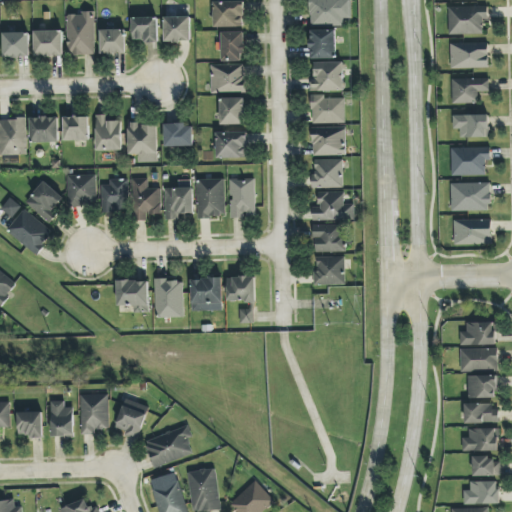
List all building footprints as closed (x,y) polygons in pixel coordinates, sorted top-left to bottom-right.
[(352,18),(351,0),(309,0),(310,25),(344,25),(344,19),(352,18)] [(244,1),(214,2),(215,27),(245,27),(244,1)] [(448,7),(449,34),(484,34),(483,19),(488,19),(488,6),(448,7)] [(96,55),(95,13),(67,14),(68,56),(96,55)] [(158,17),(133,18),(133,42),(158,41),(158,17)] [(165,17),(165,42),(191,42),(191,17),(165,17)] [(101,30),(102,54),(127,54),(126,30),(101,30)] [(311,59),(337,59),(336,30),(311,31),(311,59)] [(35,56),(63,56),(63,31),(35,31),(35,56)] [(29,32),(3,33),(4,58),(30,58),(29,32)] [(222,61),(244,61),(244,32),(222,32),(222,61)] [(488,43),(450,44),(451,69),(489,68),(488,43)] [(311,91),(345,91),(344,62),(315,62),(315,77),(310,77),(311,91)] [(211,65),(211,93),(245,92),(245,64),(211,65)] [(489,78),(452,79),(453,104),(478,104),(478,92),(490,92),(489,78)] [(345,98),(324,99),(324,95),(311,95),(312,124),(346,123),(345,98)] [(221,125),(245,124),(245,98),(221,98),(221,125)] [(97,151),(122,150),(122,121),(109,121),(109,115),(97,115),(97,151)] [(454,116),(454,129),(460,129),(460,138),(490,137),(489,115),(454,116)] [(59,143),(59,117),(31,117),(31,143),(59,143)] [(89,117),(64,117),(65,141),(90,141),(89,117)] [(0,155),(27,155),(26,119),(0,119),(0,155)] [(158,162),(157,124),(129,124),(129,155),(138,155),(138,163),(158,162)] [(194,146),(193,124),(165,125),(165,147),(194,146)] [(347,155),(346,127),(312,128),(313,156),(347,155)] [(217,159),(247,158),(247,132),(217,133),(217,159)] [(486,176),(486,160),(491,160),(491,147),(451,148),(452,176),(486,176)] [(312,188),(344,188),(343,159),(314,160),(315,174),(312,174),(312,188)] [(68,176),(69,207),(97,206),(96,175),(68,176)] [(110,185),(102,185),(102,212),(128,212),(129,180),(110,179),(110,185)] [(148,179),(133,179),(134,221),(146,220),(146,215),(162,214),(161,188),(149,189),(148,179)] [(197,180),(199,218),(226,217),(225,179),(197,180)] [(256,214),(255,179),(231,180),(231,218),(244,218),(244,214),(256,214)] [(194,213),(193,180),(178,180),(179,188),(165,188),(166,220),(179,220),(179,214),(194,213)] [(55,209),(64,199),(45,181),(26,202),(50,224),(59,213),(55,209)] [(491,183),(451,184),(452,211),(492,210),(491,183)] [(356,220),(355,204),(345,204),(345,192),(319,192),(319,207),(313,208),(313,221),(356,220)] [(1,209),(12,218),(22,207),(11,198),(1,209)] [(54,234),(25,210),(7,231),(36,255),(54,234)] [(454,221),(455,245),(493,244),(492,220),(454,221)] [(316,252),(344,252),(344,225),(313,225),(313,237),(316,237),(316,252)] [(316,286),(346,285),(345,257),(315,257),(316,286)] [(0,306),(0,307),(18,285),(0,270),(0,306)] [(228,277),(227,302),(256,302),(256,277),(228,277)] [(223,278),(191,279),(192,311),(223,311),(223,278)] [(183,279),(155,280),(156,318),(184,317),(183,279)] [(118,306),(134,305),(134,313),(150,313),(149,280),(118,281),(118,306)] [(241,307),(240,324),(254,324),(255,307),(241,307)] [(461,346),(495,345),(495,323),(467,323),(467,332),(461,332),(461,346)] [(461,350),(462,371),(499,370),(498,348),(461,350)] [(498,398),(497,375),(469,376),(469,399),(498,398)] [(82,435),(96,435),(96,429),(109,429),(109,394),(81,395),(82,435)] [(75,437),(74,408),(65,408),(65,401),(51,401),(52,437),(75,437)] [(10,402),(0,402),(0,439),(1,440),(0,429),(0,428),(11,428),(10,402)] [(148,409),(124,402),(115,430),(139,438),(148,409)] [(465,406),(466,424),(500,423),(500,405),(465,406)] [(19,437),(44,436),(43,412),(18,413),(19,437)] [(153,467),(193,456),(188,438),(192,437),(190,427),(145,439),(153,467)] [(463,451),(497,451),(498,429),(470,429),(470,438),(463,438),(463,451)] [(500,458),(473,458),(474,476),(500,476),(500,458)] [(201,511),(222,509),(216,468),(188,472),(193,511),(201,511)] [(188,511),(179,480),(152,489),(159,511),(188,511)] [(230,505),(237,511),(263,511),(275,501),(256,481),(230,505)] [(499,504),(499,481),(471,482),(471,490),(464,490),(465,504),(499,504)] [(23,511),(23,507),(16,507),(15,500),(0,501),(0,511),(23,511)] [(63,511),(99,511),(98,505),(89,508),(86,500),(62,508),(63,511)]
